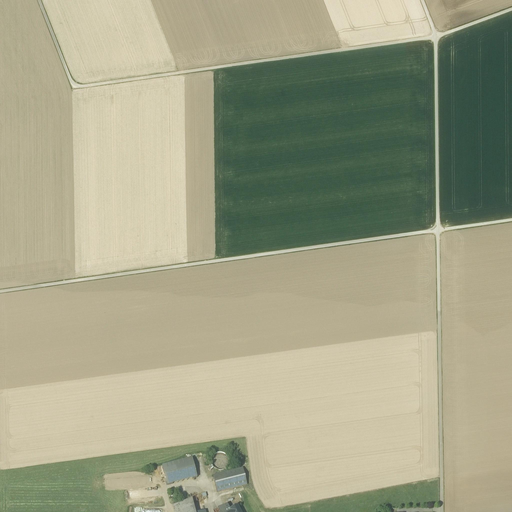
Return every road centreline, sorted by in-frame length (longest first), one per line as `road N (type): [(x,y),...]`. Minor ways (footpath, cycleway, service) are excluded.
road 1 (track): [(0,291),(511,219)]
road 2 (track): [(435,36),(440,511)]
road 3 (unclassified): [(435,36),(72,87),(38,0)]
